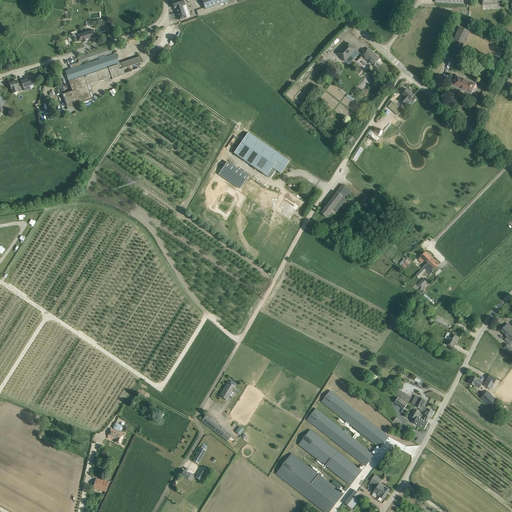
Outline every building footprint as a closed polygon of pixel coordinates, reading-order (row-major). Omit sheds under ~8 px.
[(182,0),(176,0),(172,2),(174,9),(175,9),(179,20),(186,18),(182,6),(185,5),(182,0)] [(226,0),(201,0),(205,10),(227,2),(226,0)] [(456,61),(469,31),(460,27),(446,57),(456,61)] [(95,38),(94,33),(93,30),(77,34),(73,36),(74,40),(75,41),(76,42),(77,42),(78,42),(79,42),(83,41),(83,43),(86,42),(86,40),(95,38)] [(345,62),(353,53),(357,49),(353,46),(352,47),(348,43),(338,54),(342,57),(341,58),(345,62)] [(142,62),(142,61),(140,56),(119,64),(116,54),(105,58),(104,56),(112,53),(109,46),(77,58),(79,63),(70,66),(71,69),(65,71),(67,76),(69,81),(72,80),(75,90),(62,95),(67,108),(92,100),(87,86),(112,77),(112,80),(125,75),(123,69),(142,62)] [(374,66),(376,63),(380,59),(368,48),(365,52),(362,55),(374,66)] [(476,84),(471,82),(456,76),(457,76),(452,85),(471,94),(475,84),(476,85),(476,84)] [(31,78),(21,81),(23,87),(25,91),(31,89),(29,85),(33,84),(31,78)] [(17,81),(9,83),(11,90),(12,90),(13,94),(20,92),(19,87),(17,81)] [(413,102),(417,98),(407,89),(403,94),(404,96),(400,100),(406,105),(411,99),(413,102)] [(403,110),(400,107),(393,101),(388,107),(394,111),(398,116),(403,110)] [(289,161),(248,132),(234,153),(266,176),(272,168),(280,173),(289,161)] [(227,162),(218,174),(239,189),(248,176),(227,162)] [(326,205),(321,212),(327,218),(333,209),(337,212),(353,192),(342,184),(337,192),(336,192),(326,205)] [(285,206),(282,204),(278,209),(281,211),(280,213),(287,218),(288,217),(290,218),(294,211),(292,210),(293,208),(287,204),(285,206)] [(426,263),(432,258),(426,252),(418,260),(422,263),(424,261),(426,263)] [(426,263),(423,267),(426,271),(430,275),(439,265),(432,258),(426,263)] [(438,267),(434,272),(437,276),(442,271),(438,267)] [(420,287),(421,287),(422,288),(423,287),(427,283),(427,282),(428,280),(426,278),(425,280),(423,279),(419,283),(420,284),(418,285),(420,287)] [(436,317),(434,321),(448,328),(450,324),(436,317)] [(511,327),(508,324),(501,331),(507,337),(505,340),(511,346),(511,344),(511,327)] [(452,333),(451,334),(448,332),(445,338),(447,339),(445,344),(453,348),(459,337),(452,333)] [(478,379),(472,376),(469,383),(475,386),(479,388),(483,382),(478,379)] [(487,380),(484,386),(491,390),(494,384),(487,380)] [(234,387),(228,383),(220,396),(226,400),(232,391),(235,393),(238,389),(234,387)] [(389,437),(385,434),(330,391),(322,402),(349,424),(348,425),(351,427),(352,426),(380,448),(389,437)] [(487,392),(481,398),(489,407),(495,401),(487,392)] [(411,397),(404,393),(401,398),(408,402),(411,397)] [(425,400),(420,397),(416,395),(411,404),(415,406),(420,409),(420,411),(423,412),(422,413),(424,414),(424,415),(431,418),(434,412),(423,406),(425,400)] [(408,404),(399,398),(395,403),(404,409),(408,404)] [(366,466),(375,455),(347,433),(348,432),(345,429),(344,431),(316,409),(307,420),(366,466)] [(428,423),(418,417),(420,412),(414,409),(410,416),(416,420),(414,423),(425,429),(428,423)] [(213,419),(207,414),(201,421),(228,442),(232,436),(226,431),(226,430),(212,419),(213,419)] [(401,421),(396,417),(392,423),(397,427),(401,421)] [(123,426),(115,423),(113,428),(121,432),(123,426)] [(120,444),(124,434),(119,431),(119,432),(111,429),(108,436),(115,439),(114,441),(120,444)] [(310,430),(298,445),(322,463),(321,465),(322,466),(323,464),(351,485),(362,470),(310,430)] [(200,448),(193,460),(198,463),(206,451),(200,448)] [(329,511),(344,494),(292,454),(276,474),(324,511),(329,511)] [(184,470),(181,475),(185,478),(187,479),(191,481),(194,476),(190,474),(186,472),(188,469),(186,468),(184,470)] [(382,480),(377,476),(379,472),(377,470),(374,474),(375,475),(371,481),(378,486),(374,492),(380,496),(380,497),(384,499),(390,490),(385,486),(385,485),(384,486),(380,483),(382,480)] [(96,480),(93,488),(106,491),(108,484),(96,480)] [(355,490),(344,503),(353,509),(363,497),(355,490)] [(187,508),(194,511),(199,511),(201,510),(190,503),(187,508)]
